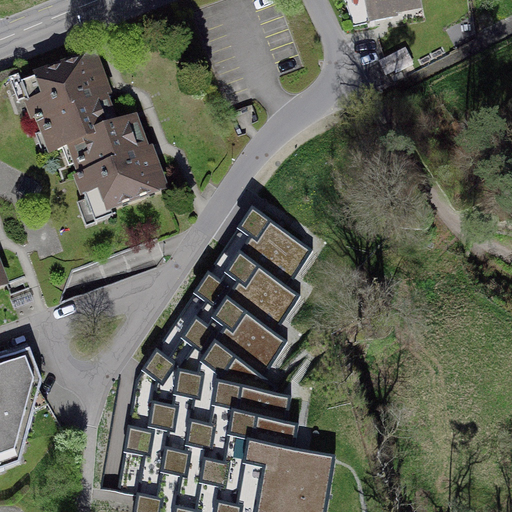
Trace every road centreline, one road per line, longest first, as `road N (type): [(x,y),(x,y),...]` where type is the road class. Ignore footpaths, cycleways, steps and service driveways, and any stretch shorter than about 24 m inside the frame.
road 1 (residential): [(168,281),(257,152),(333,78),(337,46),(316,0)]
road 2 (track): [(339,57),(439,214),(511,257)]
road 3 (residential): [(168,281),(101,373),(73,374),(59,362),(61,321)]
road 4 (track): [(511,279),(439,214),(511,235)]
